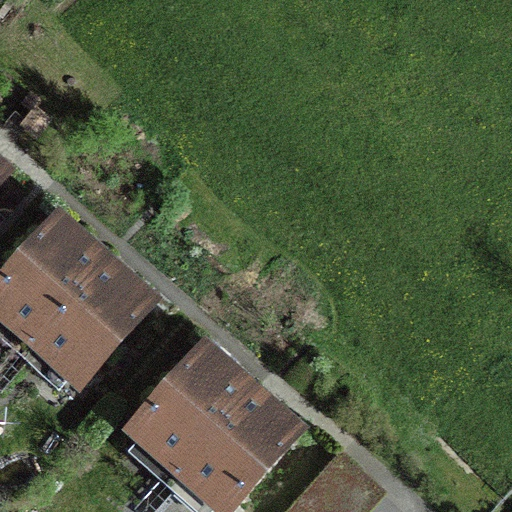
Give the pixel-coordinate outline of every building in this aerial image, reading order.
[(0,324),(28,350),(106,262),(58,220),(0,284),(0,324)] [(106,262),(28,350),(73,389),(151,301),(106,262)] [(174,481),(253,389),(204,348),(125,440),(174,481)] [(253,389),(174,481),(209,511),(229,511),(300,429),(253,389)] [(339,459),(291,511),(356,511),(375,491),(339,459)]
